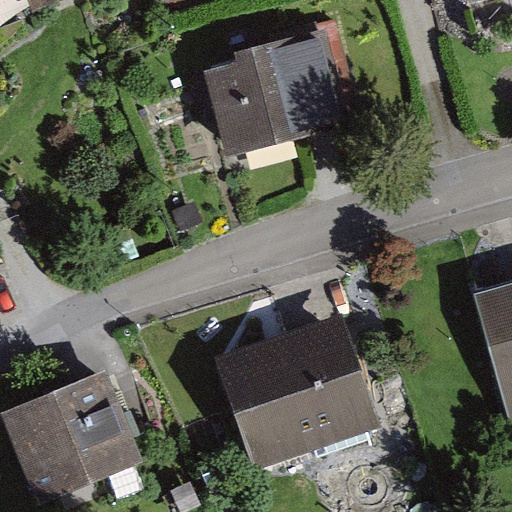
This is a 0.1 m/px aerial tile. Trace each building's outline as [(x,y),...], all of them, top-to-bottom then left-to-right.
[(0,0),(0,38),(2,44),(56,22),(48,2),(54,0),(0,0)] [(511,0),(472,0),(482,36),(511,27),(511,0)] [(199,70),(229,182),(304,162),(297,135),(355,120),(332,35),(199,70)] [(511,292),(482,300),(511,423),(511,292)] [(345,327),(227,369),(261,462),(326,438),(333,456),(385,438),(345,327)] [(109,383),(17,419),(50,500),(141,464),(109,383)]
